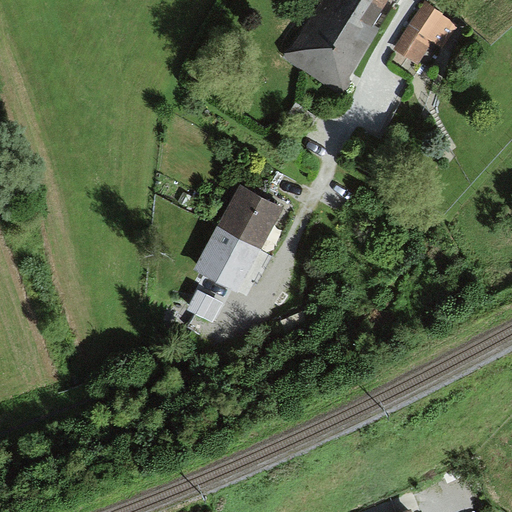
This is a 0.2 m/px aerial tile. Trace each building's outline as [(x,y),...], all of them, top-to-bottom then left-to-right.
[(326,0),(325,2),(366,27),(381,0),(326,0)] [(289,62),(337,91),(373,31),(325,2),(289,62)] [(455,27),(424,8),(398,51),(416,62),(431,37),(444,45),(455,27)] [(218,231),(257,252),(279,212),(240,191),(218,231)] [(257,252),(218,231),(197,270),(235,291),(257,252)] [(218,306),(195,295),(187,312),(210,323),(218,306)] [(219,315),(228,320),(234,309),(224,305),(219,315)]
